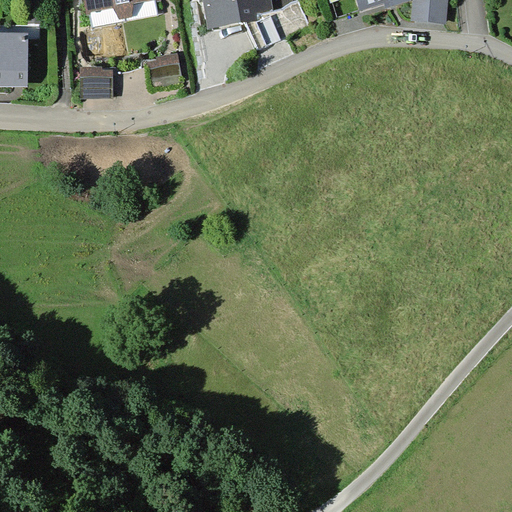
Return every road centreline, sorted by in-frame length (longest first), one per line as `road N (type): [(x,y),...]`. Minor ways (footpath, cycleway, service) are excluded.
road 1 (residential): [(511,56),(462,41),(375,37),(215,98),(116,124),(0,119)]
road 2 (unclassified): [(323,511),(367,481),(511,317)]
